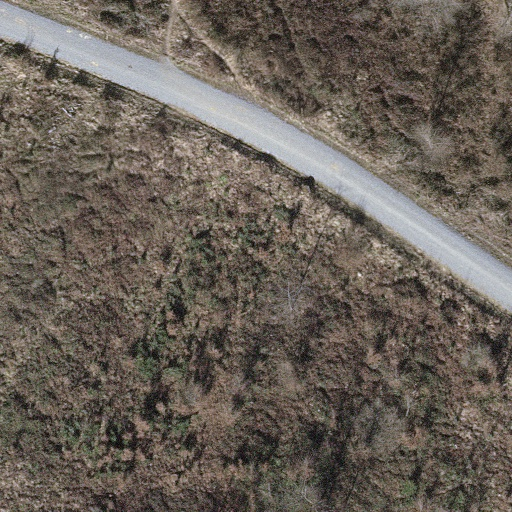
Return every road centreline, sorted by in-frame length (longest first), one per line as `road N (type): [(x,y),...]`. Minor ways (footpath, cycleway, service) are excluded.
road 1 (track): [(511,290),(356,185),(168,87)]
road 2 (track): [(168,87),(0,19)]
